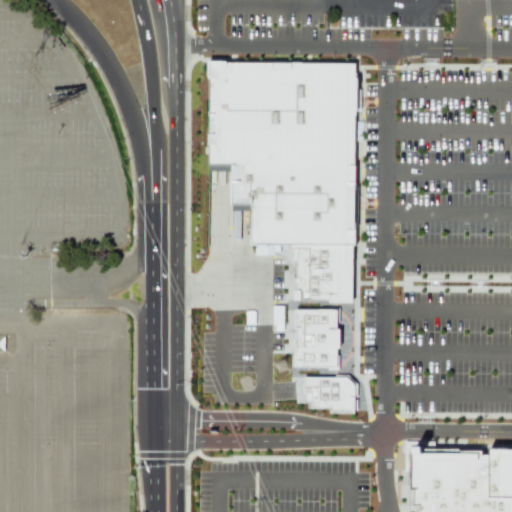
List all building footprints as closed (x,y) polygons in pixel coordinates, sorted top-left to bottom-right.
[(290,240),(253,240),(254,203),(234,202),(235,155),(205,155),(207,56),(357,59),(353,301),(289,300),(290,240)] [(283,306),(272,306),(272,330),(282,330),(283,306)] [(336,364),(335,307),(293,307),(293,364),(336,364)] [(354,382),(347,374),(302,375),(303,391),(310,391),(311,405),(329,406),(329,411),(354,411),(354,409),(354,382)] [(423,511),(423,451),(511,451),(511,511),(423,511)]
